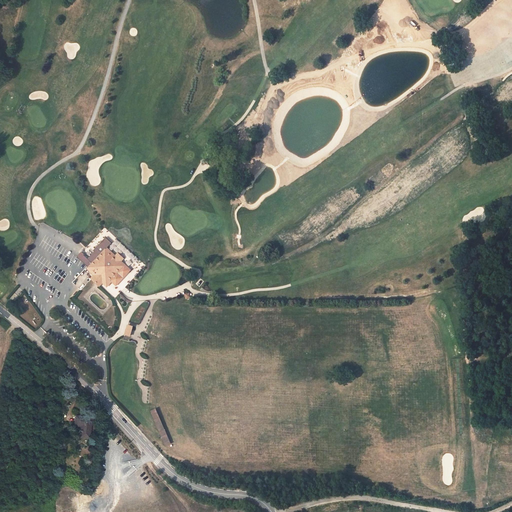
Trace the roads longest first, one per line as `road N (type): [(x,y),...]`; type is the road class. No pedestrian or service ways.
road 1 (residential): [(0,311),(87,383),(166,469),(271,511)]
road 2 (track): [(286,511),(354,497),(441,511)]
